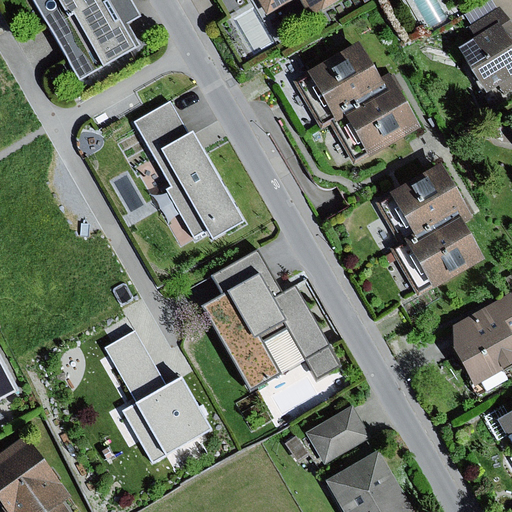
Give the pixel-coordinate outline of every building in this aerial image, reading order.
[(127,0),(29,0),(77,82),(137,47),(126,27),(139,19),(127,0)] [(255,0),(265,17),(295,0),(296,0),(307,19),(340,0),(255,0)] [(464,17),(470,26),(495,10),(489,1),(464,17)] [(474,41),(498,26),(505,21),(498,9),(495,10),(470,26),(466,29),(474,41)] [(474,41),(457,52),(484,95),(504,81),(511,93),(511,47),(498,26),(474,41)] [(329,122),(354,167),(416,132),(387,79),(375,85),(356,51),(296,84),(320,126),(329,122)] [(170,106),(134,126),(171,190),(165,193),(193,240),(203,235),(209,245),(243,225),(190,136),(188,137),(170,106)] [(440,167),(377,201),(402,246),(393,251),(417,294),(477,261),(458,227),(469,220),(440,167)] [(281,298),(255,253),(209,280),(220,298),(198,310),(247,394),(305,361),(317,381),(339,368),(294,290),(281,298)] [(511,298),(450,329),(449,351),(469,390),(511,368),(511,298)] [(133,333),(104,350),(136,406),(165,389),(133,333)] [(0,402),(15,394),(0,364),(0,402)] [(210,432),(180,381),(165,389),(136,406),(122,414),(151,465),(210,432)] [(352,409),(305,435),(323,465),(369,439),(352,409)] [(511,413),(494,423),(511,455),(511,413)] [(24,439),(0,455),(0,511),(48,511),(63,502),(67,499),(24,439)] [(294,439),(284,447),(297,463),(307,455),(294,439)] [(413,511),(379,453),(323,486),(338,511),(413,511)] [(69,511),(63,502),(48,511),(69,511)]
